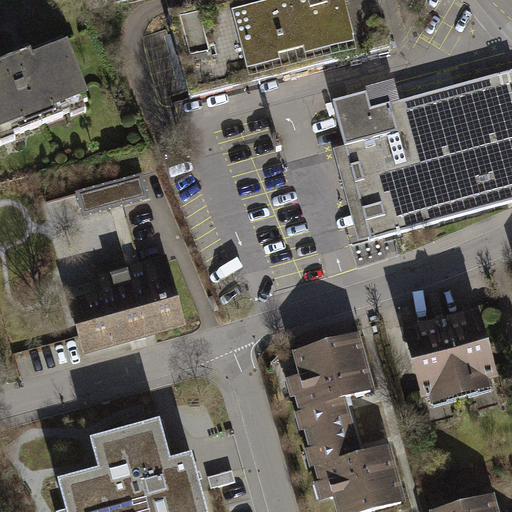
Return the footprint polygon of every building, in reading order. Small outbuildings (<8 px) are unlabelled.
[(389,0),(225,0),(171,14),(194,100),(401,46),(389,0)] [(0,131),(1,135),(33,123),(35,130),(66,118),(64,111),(95,99),(73,41),(39,54),(37,48),(19,55),(21,61),(11,65),(9,58),(0,61),(0,131)] [(368,240),(511,199),(511,66),(396,99),(392,84),(329,102),(368,240)] [(143,172),(77,191),(83,215),(149,197),(143,172)] [(72,304),(86,354),(194,324),(175,256),(102,276),(107,294),(72,304)] [(477,319),(401,340),(420,407),(428,405),(433,424),(493,407),(487,388),(496,385),(477,319)] [(368,337),(299,355),(305,378),(289,382),(305,443),(360,429),(353,403),(383,395),(368,337)] [(206,511),(195,469),(175,474),(162,424),(99,440),(108,476),(64,488),(70,511),(206,511)] [(337,497),(340,511),(372,511),(412,502),(397,444),(366,452),(360,429),(305,443),(321,501),(337,497)] [(498,511),(495,498),(440,511),(498,511)]
